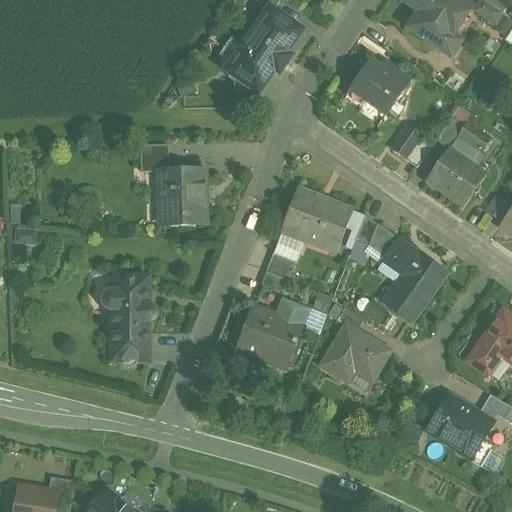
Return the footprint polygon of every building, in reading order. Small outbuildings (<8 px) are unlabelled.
[(283,1),(281,0),(252,0),(270,12),(271,10),(275,13),(283,1)] [(408,0),(405,5),(420,15),(409,30),(452,60),(463,43),(455,37),(474,9),(460,0),(408,0)] [(503,15),(484,2),(476,13),(496,26),(503,15)] [(275,13),(271,10),(270,12),(244,49),(276,72),(303,32),(275,13)] [(392,76),(372,62),(348,98),(364,109),(368,103),(388,117),(411,82),(395,71),(392,76)] [(452,121),(437,143),(450,152),(459,139),(465,130),(452,121)] [(492,142),(468,125),(465,130),(459,139),(483,155),(492,142)] [(423,138),(410,129),(393,152),(418,170),(432,149),(421,141),(423,138)] [(483,155),(459,139),(450,152),(428,184),(449,198),(448,199),(464,210),(486,177),(477,170),(486,157),(483,155)] [(169,147),(141,148),(142,175),(159,175),(159,173),(170,173),(169,147)] [(207,188),(206,172),(170,173),(159,173),(159,175),(160,205),(163,205),(164,228),(208,227),(208,225),(207,225),(206,204),(208,204),(208,202),(206,202),(206,190),(207,190),(207,188)] [(333,209),(299,196),(301,192),(299,192),(283,233),(305,242),(306,238),(338,250),(336,254),(338,255),(354,213),(334,205),(333,209)] [(511,214),(511,202),(507,199),(494,219),(504,226),(511,214)] [(511,214),(504,226),(502,229),(511,236),(511,214)] [(379,226),(366,218),(356,243),(370,249),(379,226)] [(396,239),(379,226),(370,249),(383,258),(396,239)] [(448,275),(419,255),(419,256),(399,243),(386,261),(406,275),(385,304),(414,324),(448,275)] [(297,264),(275,255),(267,274),(288,282),(290,283),(297,264)] [(288,282),(267,274),(262,287),(283,295),(288,282)] [(149,279),(113,280),(113,293),(109,293),(106,296),(104,299),(104,302),(104,306),(106,309),(110,311),(113,312),(113,337),(149,337),(149,323),(153,323),(155,321),(156,319),(157,315),(156,312),(156,311),(153,309),(149,308),(149,279)] [(391,331),(401,317),(378,300),(368,315),(391,331)] [(284,303),(278,319),(254,309),(238,351),(259,359),(260,355),(288,366),(286,370),(287,371),(289,367),(298,371),(308,345),(298,342),(309,313),(284,303)] [(365,322),(346,311),(338,323),(347,329),(348,327),(359,333),(365,322)] [(511,319),(505,314),(470,364),(489,378),(490,377),(486,374),(499,355),(511,364),(511,319)] [(347,329),(324,368),(345,380),(351,370),(373,384),(392,352),(359,333),(348,327),(347,329)] [(149,337),(113,337),(113,362),(149,362),(149,337)] [(511,410),(511,409),(492,398),(484,410),(505,422),(511,410)] [(494,425),(450,399),(430,433),(459,451),(462,446),(475,454),(472,459),(473,460),(494,425)] [(71,511),(76,484),(52,480),(50,494),(60,495),(57,511),(71,511)] [(50,494),(20,489),(16,511),(57,511),(60,495),(50,494)] [(134,511),(136,509),(124,499),(120,504),(106,493),(97,504),(93,500),(85,510),(87,511),(134,511)]
